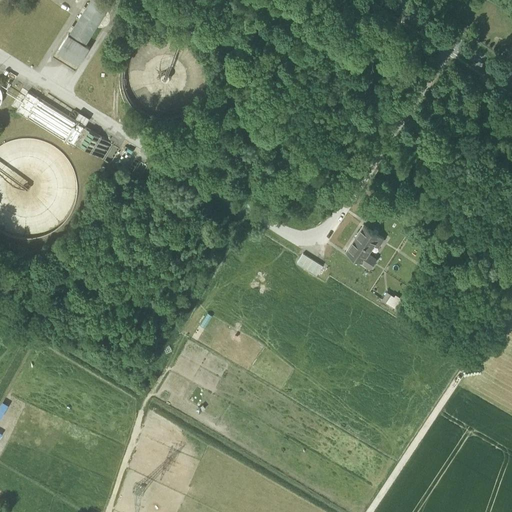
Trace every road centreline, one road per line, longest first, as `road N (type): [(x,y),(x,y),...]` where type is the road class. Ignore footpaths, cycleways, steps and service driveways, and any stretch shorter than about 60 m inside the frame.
road 1 (unclassified): [(448,56),(320,235),(298,240),(243,209)]
road 2 (track): [(368,511),(511,294)]
road 3 (track): [(107,511),(158,381)]
